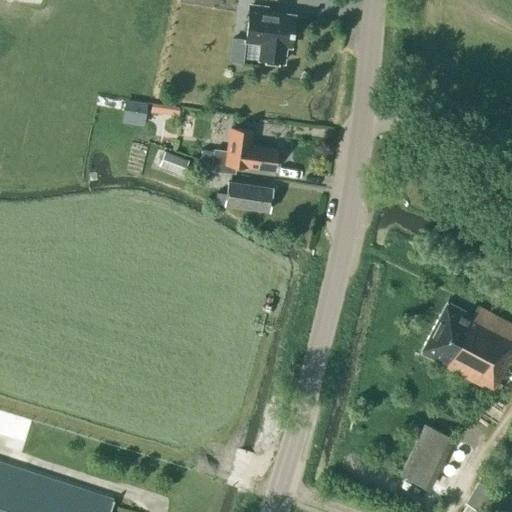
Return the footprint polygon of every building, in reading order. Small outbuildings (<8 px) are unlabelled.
[(284,46),(290,47),(293,17),(266,13),(266,10),(249,8),(245,41),(261,43),(259,60),(282,63),(284,46)] [(151,103),(150,112),(177,117),(179,108),(151,103)] [(274,170),(276,151),(260,148),(256,146),(248,145),(250,131),(231,128),(228,152),(214,150),(213,151),(212,163),(210,171),(234,174),(235,164),(274,170)] [(173,140),(159,135),(155,147),(169,151),(173,140)] [(201,150),(199,161),(212,163),(213,151),(201,150)] [(183,174),(187,163),(164,154),(160,165),(183,174)] [(241,185),(228,183),(224,205),(238,207),(268,211),(271,188),(241,184),(241,185)] [(472,316),(446,302),(419,354),(493,393),(511,356),(511,354),(509,353),(511,347),(511,326),(486,313),(486,311),(477,307),(472,316)] [(405,471),(436,481),(453,427),(423,417),(405,471)] [(112,500),(0,464),(0,511),(109,511),(114,501),(112,500)] [(404,489),(407,484),(401,481),(398,486),(404,489)]
